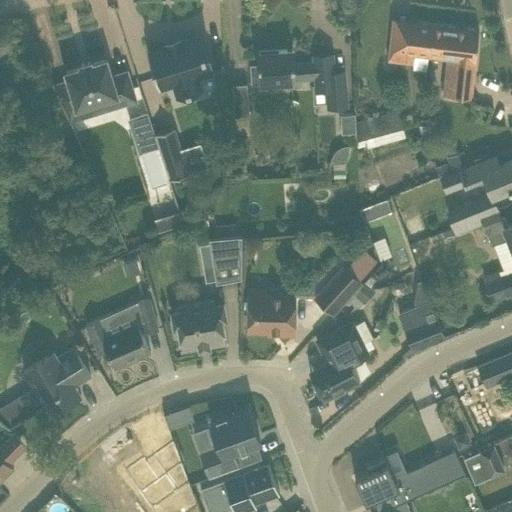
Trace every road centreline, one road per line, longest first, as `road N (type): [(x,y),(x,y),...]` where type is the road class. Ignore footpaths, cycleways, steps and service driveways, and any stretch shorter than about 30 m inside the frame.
road 1 (residential): [(7,511),(98,420),(199,380),(271,375),(312,461)]
road 2 (residential): [(312,461),(431,357),(511,325)]
